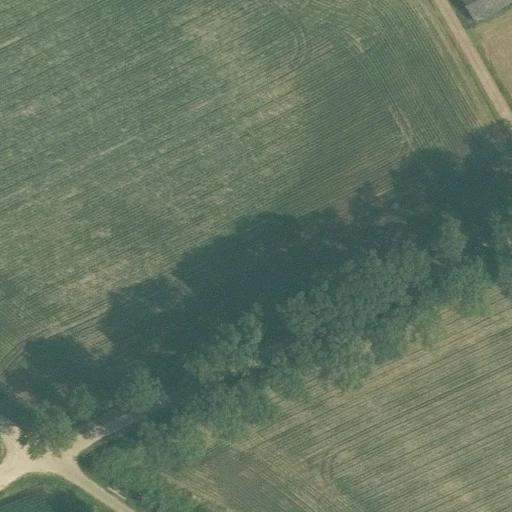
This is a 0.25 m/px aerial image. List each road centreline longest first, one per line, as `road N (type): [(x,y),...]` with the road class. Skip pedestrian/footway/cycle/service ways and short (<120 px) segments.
road 1 (unclassified): [(45,455),(511,235)]
road 2 (unknown): [(511,111),(444,0)]
